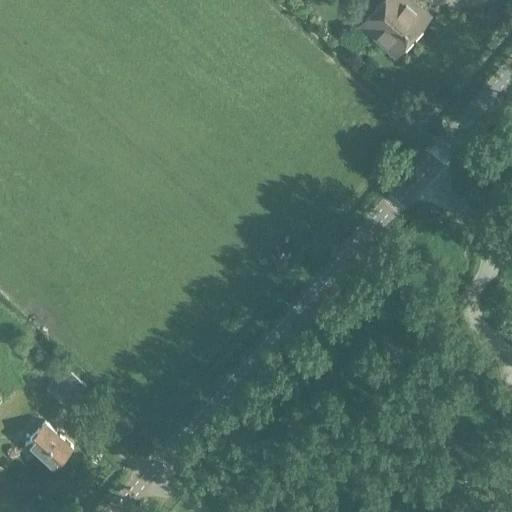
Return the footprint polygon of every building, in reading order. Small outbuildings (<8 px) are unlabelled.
[(379,0),(363,18),(399,50),(426,20),(403,0),(379,0)] [(23,358),(30,350),(22,344),(15,351),(23,358)] [(53,392),(72,371),(71,370),(76,365),(69,358),(65,364),(64,363),(45,385),(53,392)] [(72,371),(53,392),(52,392),(68,406),(88,385),(72,371)] [(55,469),(75,447),(47,423),(28,444),(55,469)]
